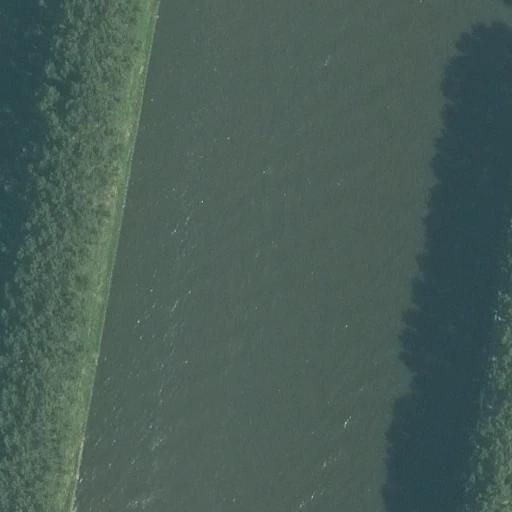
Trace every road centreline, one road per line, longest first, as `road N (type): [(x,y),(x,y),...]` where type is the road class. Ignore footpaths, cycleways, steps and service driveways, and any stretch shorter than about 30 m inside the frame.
road 1 (unclassified): [(35,511),(122,0)]
road 2 (tertiary): [(478,511),(511,321)]
